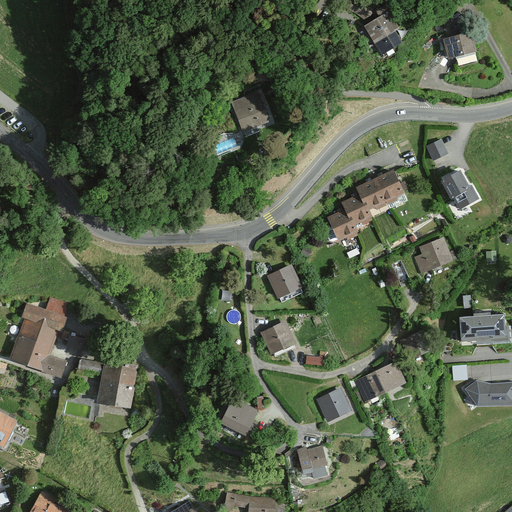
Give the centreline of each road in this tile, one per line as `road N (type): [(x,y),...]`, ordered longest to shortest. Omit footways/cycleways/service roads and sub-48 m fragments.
road 1 (tertiary): [(511,108),(377,119),(347,139),(277,215),(224,235),(104,232),(72,211),(0,133)]
road 2 (track): [(140,511),(125,463),(149,431),(154,389),(136,331),(48,240),(40,217),(51,182)]
